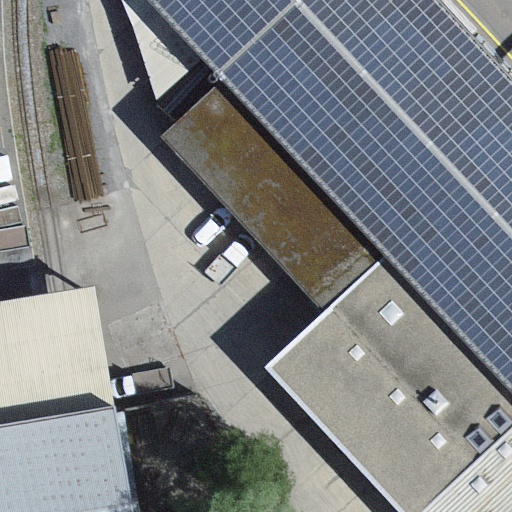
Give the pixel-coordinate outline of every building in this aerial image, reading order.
[(189,63),(129,0),(112,0),(150,99),(189,63)] [(511,99),(419,0),(129,0),(189,63),(204,79),(206,82),(511,411),(511,99)] [(189,63),(150,99),(165,115),(204,79),(189,63)] [(511,511),(511,411),(206,82),(148,136),(312,312),(251,367),(385,511),(511,511)] [(4,267),(0,267),(0,295),(9,294),(4,267)] [(0,511),(125,511),(90,292),(57,297),(0,306),(0,511)]
